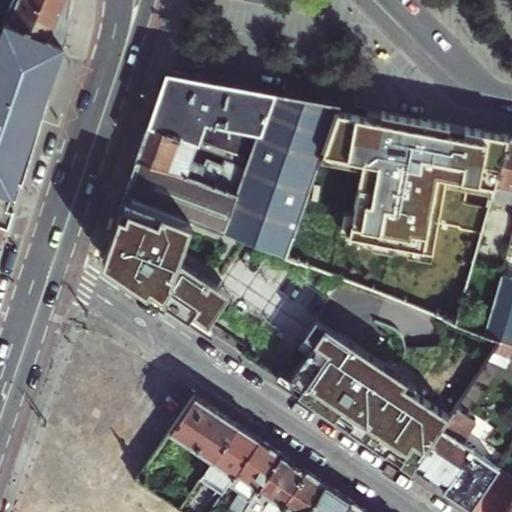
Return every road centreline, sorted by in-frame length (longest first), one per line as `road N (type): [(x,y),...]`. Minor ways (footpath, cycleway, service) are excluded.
road 1 (residential): [(68,270),(419,511)]
road 2 (primary): [(68,270),(153,0)]
road 3 (primary): [(119,0),(112,45),(42,258)]
road 4 (primary): [(0,468),(68,270)]
road 5 (residential): [(361,0),(442,84),(463,96),(511,103)]
road 6 (residential): [(511,99),(470,78),(393,0)]
road 7 (primary): [(42,258),(0,379)]
